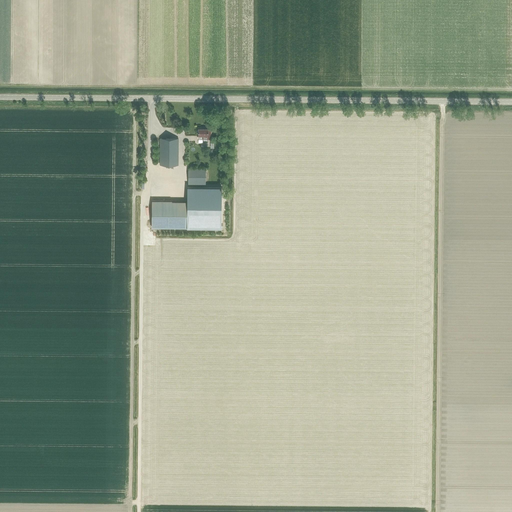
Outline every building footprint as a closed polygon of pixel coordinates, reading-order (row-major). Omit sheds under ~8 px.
[(208,129),(198,129),(198,143),(202,143),(202,140),(208,140),(208,137),(211,137),(211,129),(208,129)] [(178,165),(178,139),(160,139),(160,165),(178,165)] [(188,184),(205,184),(205,169),(188,169),(188,184)] [(187,202),(152,202),(151,227),(187,227),(187,202)] [(187,227),(221,227),(221,202),(187,202),(187,227)]
